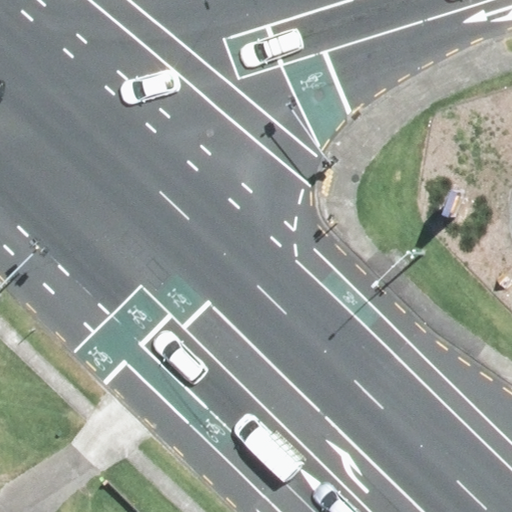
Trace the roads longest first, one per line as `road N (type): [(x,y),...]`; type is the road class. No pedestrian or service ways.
road 1 (primary): [(7,118),(425,511)]
road 2 (secondary): [(7,118),(363,0)]
